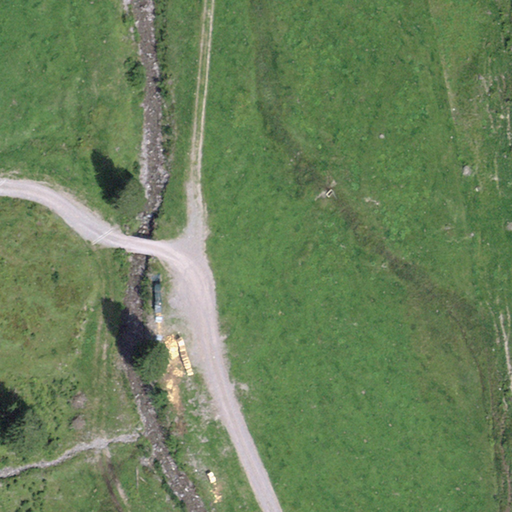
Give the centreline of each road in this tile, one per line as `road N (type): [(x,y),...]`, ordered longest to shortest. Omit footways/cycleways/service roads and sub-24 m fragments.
road 1 (track): [(195,267),(207,0)]
road 2 (track): [(195,267),(218,400),(265,511)]
road 3 (track): [(0,187),(62,200),(123,245),(195,267)]
